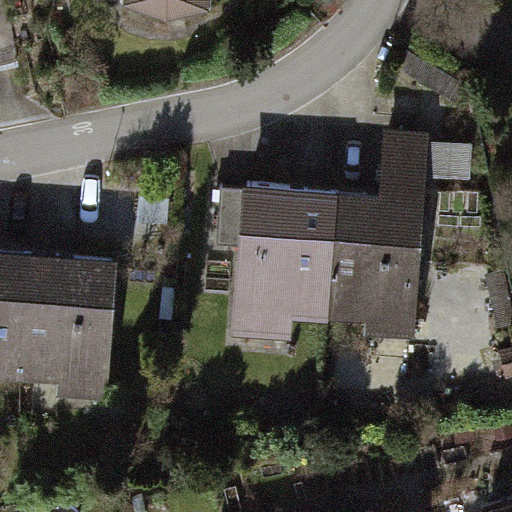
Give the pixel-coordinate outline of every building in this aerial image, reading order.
[(343,183),(331,314),(373,318),(372,333),(415,337),(435,128),(387,124),(381,187),(343,183)] [(477,173),(479,137),(439,136),(438,172),(477,173)] [(331,314),(343,183),(257,175),(243,324),(290,328),(292,310),(331,314)] [(0,376),(22,378),(32,243),(0,240),(0,376)] [(32,243),(22,378),(112,384),(122,249),(32,243)] [(511,511),(511,484),(489,491),(494,511),(511,511)]
